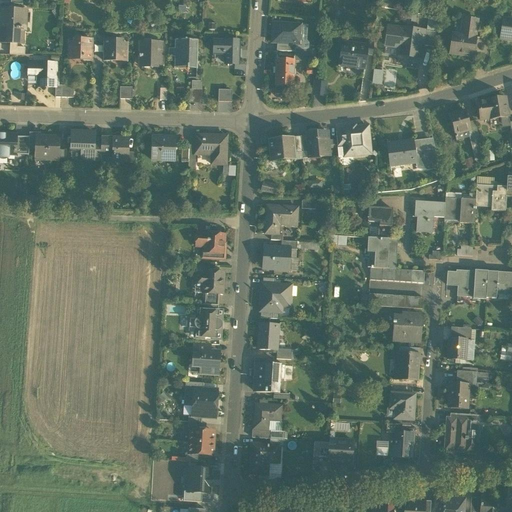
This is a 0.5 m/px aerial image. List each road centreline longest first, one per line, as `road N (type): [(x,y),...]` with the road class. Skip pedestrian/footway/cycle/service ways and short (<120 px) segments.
road 1 (residential): [(226,501),(245,220)]
road 2 (residential): [(253,125),(404,106),(511,76)]
road 3 (residential): [(0,116),(253,125)]
road 4 (residential): [(0,212),(245,220)]
road 5 (track): [(0,491),(226,501)]
road 6 (residential): [(436,264),(426,475)]
road 7 (residential): [(226,501),(426,475)]
road 8 (residential): [(253,125),(260,0)]
